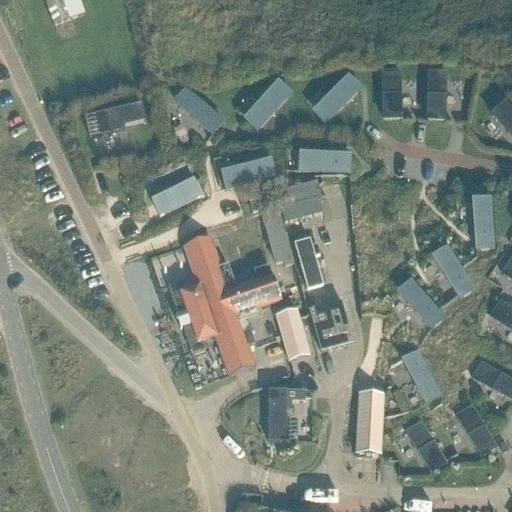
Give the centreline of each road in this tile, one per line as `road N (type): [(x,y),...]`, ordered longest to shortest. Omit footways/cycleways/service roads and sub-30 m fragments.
road 1 (unclassified): [(184,423),(0,33)]
road 2 (unclassified): [(71,511),(0,269)]
road 3 (unclassified): [(184,423),(0,265)]
